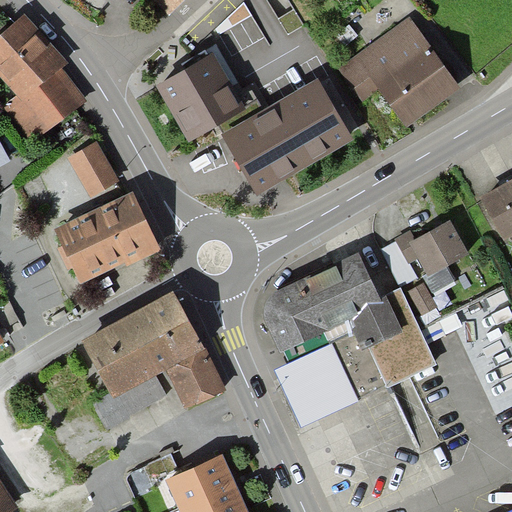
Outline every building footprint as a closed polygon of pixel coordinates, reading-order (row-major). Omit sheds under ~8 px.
[(154,0),(167,13),(180,0),(154,0)] [(3,108),(34,144),(87,103),(62,71),(69,66),(25,18),(0,39),(0,77),(17,97),(3,108)] [(406,128),(459,90),(408,20),(339,71),(362,103),(379,90),(406,128)] [(186,76),(158,93),(190,146),(245,114),(234,95),(243,90),(215,45),(180,65),(186,76)] [(316,83),(217,140),(251,200),(350,144),(316,83)] [(0,141),(0,168),(11,163),(0,141)] [(69,160),(92,201),(119,185),(96,144),(69,160)] [(480,200),(506,244),(511,239),(511,182),(508,184),(480,200)] [(54,231),(80,286),(125,264),(126,268),(159,253),(132,195),(54,231)] [(448,266),(469,254),(451,222),(441,228),(417,241),(412,231),(395,240),(396,242),(381,250),(402,288),(423,276),(432,294),(456,281),(448,266)] [(400,290),(376,301),(356,259),(314,279),(266,301),(263,318),(280,356),(285,353),(291,365),(275,372),(300,427),(387,388),(387,391),(437,367),(400,290)] [(425,284),(408,294),(421,317),(438,307),(425,284)] [(187,412),(226,393),(207,353),(202,355),(183,315),(175,299),(82,345),(90,363),(85,366),(96,388),(104,384),(109,395),(91,404),(103,429),(170,397),(161,378),(169,374),(187,412)] [(223,457),(167,483),(179,511),(248,511),(239,493),(230,472),(223,457)] [(0,511),(18,511),(20,511),(0,481),(0,511)]
